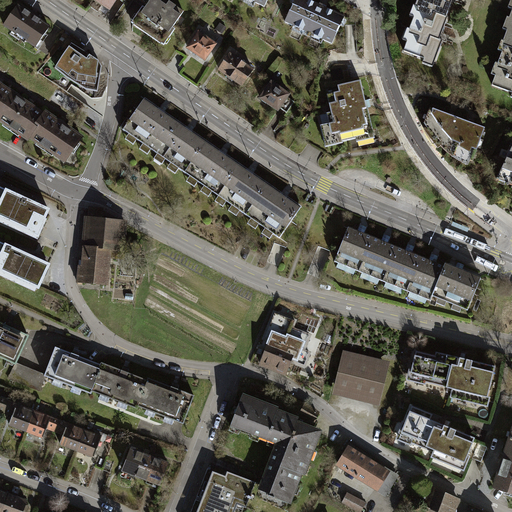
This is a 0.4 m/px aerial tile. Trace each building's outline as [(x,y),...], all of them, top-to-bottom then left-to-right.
[(97,0),(109,8),(114,0),(97,0)] [(140,15),(133,24),(161,44),(167,34),(170,36),(175,28),(172,26),(183,11),(166,0),(150,0),(145,8),(142,6),(137,13),(140,15)] [(306,0),(295,0),(285,22),(332,43),(344,16),(306,0)] [(417,0),(415,6),(418,7),(445,17),(451,1),(447,0),(417,0)] [(48,27),(18,6),(4,26),(34,47),(48,27)] [(447,18),(445,17),(418,7),(410,29),(412,30),(408,41),(407,40),(403,51),(423,59),(424,58),(434,61),(442,41),(439,39),(447,18)] [(226,27),(220,23),(216,29),(222,33),(226,27)] [(197,32),(186,47),(196,53),(196,56),(198,58),(203,58),(204,59),(215,44),(197,32)] [(511,43),(506,41),(498,63),(500,64),(496,74),(495,74),(491,85),(511,93),(511,91),(511,43)] [(62,56),(55,68),(74,81),(95,84),(95,73),(98,61),(71,44),(62,56)] [(229,54),(219,69),(241,85),(252,69),(244,64),(246,62),(238,57),(237,59),(229,54)] [(320,125),(325,146),(366,137),(365,132),(372,131),(366,102),(361,80),(338,85),(339,92),(333,93),(335,103),(329,104),(331,112),(326,113),(328,123),(320,125)] [(271,82),(260,98),(277,110),(278,108),(286,113),(294,102),(286,97),(288,94),(271,82)] [(0,84),(0,112),(13,94),(0,84)] [(29,105),(13,94),(0,112),(0,120),(27,139),(28,137),(43,115),(29,105)] [(121,129),(152,151),(173,120),(142,98),(121,129)] [(469,160),(471,161),(477,147),(480,148),(483,140),(480,139),(484,128),(474,124),(473,122),(472,120),(471,119),(468,119),(467,120),(465,121),(447,114),(445,110),(433,105),(433,109),(429,108),(426,115),(424,115),(422,119),(425,119),(424,123),(427,127),(424,129),(438,148),(441,146),(446,151),(452,157),(459,161),(468,165),(469,160)] [(61,123),(46,112),(43,115),(28,137),(64,162),(81,137),(61,123)] [(152,151),(184,172),(205,141),(173,120),(152,151)] [(184,172),(215,194),(236,163),(205,141),(184,172)] [(511,148),(496,179),(508,183),(511,184),(511,148)] [(215,194),(247,216),(268,185),(236,163),(215,194)] [(247,216),(278,237),(299,206),(268,185),(247,216)] [(0,217),(37,233),(47,209),(6,191),(0,203),(0,217)] [(88,209),(84,247),(108,249),(108,253),(116,254),(116,250),(120,250),(123,221),(102,219),(102,210),(88,209)] [(357,232),(347,228),(334,261),(358,271),(372,237),(363,233),(364,230),(359,228),(357,232)] [(381,240),(372,237),(358,271),(382,281),(396,246),(387,243),(388,240),(382,237),(381,240)] [(48,264),(0,243),(0,269),(38,286),(48,264)] [(405,250),(396,246),(382,281),(406,290),(420,256),(411,253),(413,249),(406,247),(405,250)] [(105,284),(108,253),(108,249),(84,247),(83,261),(79,261),(77,282),(105,284)] [(429,260),(420,256),(406,290),(430,300),(432,296),(444,266),(435,262),(436,259),(430,257),(429,260)] [(480,278),(445,263),(444,266),(432,296),(467,310),(480,278)] [(26,335),(0,323),(0,356),(13,363),(26,335)] [(273,330),(259,365),(285,376),(292,358),(298,360),(306,341),(288,334),(287,336),(273,330)] [(90,393),(91,391),(101,365),(56,347),(45,375),(90,393)] [(435,355),(416,350),(409,378),(414,379),(413,382),(425,385),(426,382),(452,388),(451,395),(464,398),(464,401),(487,406),(490,397),(487,396),(494,366),(435,352),(435,355)] [(385,368),(343,359),(335,386),(379,398),(385,368)] [(136,408),(137,406),(148,380),(102,362),(101,365),(91,391),(136,408)] [(8,378),(24,384),(30,370),(13,363),(8,378)] [(45,375),(30,370),(24,384),(39,390),(45,375)] [(148,377),(148,380),(137,406),(181,423),(192,394),(148,377)] [(230,427),(268,441),(279,410),(274,409),(275,406),(263,402),(261,405),(256,403),(257,401),(242,396),(230,427)] [(307,405),(292,398),(288,406),(292,409),(291,412),(295,414),(296,412),(312,420),(316,411),(307,405)] [(8,424),(26,430),(34,411),(8,401),(4,411),(12,414),(8,424)] [(432,414),(412,405),(405,421),(403,420),(398,431),(400,432),(398,437),(432,452),(430,456),(461,469),(475,438),(430,419),(432,414)] [(287,414),(279,410),(268,441),(276,444),(267,467),(299,478),(304,465),(306,465),(311,450),(313,451),(317,438),(302,423),(292,420),(293,418),(287,415),(287,414)] [(51,418),(34,411),(26,430),(43,437),(47,427),(51,418)] [(47,427),(63,433),(66,424),(51,418),(47,427)] [(59,443),(76,449),(84,430),(66,424),(63,433),(59,443)] [(93,434),(84,430),(76,449),(94,456),(103,433),(95,430),(93,434)] [(511,431),(494,486),(511,491),(511,431)] [(349,447),(339,463),(375,487),(379,481),(383,484),(385,480),(381,477),(385,471),(349,447)] [(133,474),(141,476),(149,456),(130,449),(120,476),(130,480),(133,474)] [(94,466),(102,469),(107,456),(99,453),(94,466)] [(114,459),(107,456),(102,469),(110,472),(114,459)] [(167,463),(149,456),(141,476),(148,479),(146,485),(157,489),(167,463)] [(255,483),(246,506),(260,511),(282,511),(287,502),(288,502),(295,485),(296,486),(299,478),(267,467),(261,485),(255,483)] [(199,505),(218,511),(233,511),(237,503),(246,506),(255,483),(226,472),(225,476),(212,471),(199,505)] [(396,478),(385,471),(381,477),(385,480),(383,484),(379,490),(385,494),(396,478)] [(423,511),(422,511),(451,511),(456,498),(436,489),(422,491),(424,500),(420,510),(423,511)] [(359,511),(365,502),(345,492),(340,503),(357,511),(359,511)] [(25,500),(8,494),(0,511),(24,511),(27,504),(24,503),(25,500)]
